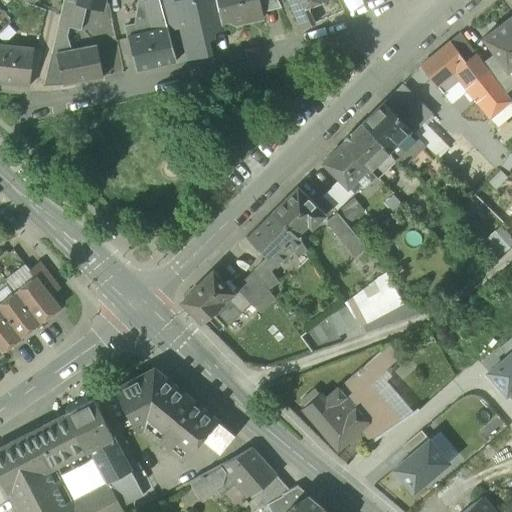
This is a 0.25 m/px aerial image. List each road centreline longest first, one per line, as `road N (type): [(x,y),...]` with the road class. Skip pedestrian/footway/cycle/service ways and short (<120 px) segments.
road 1 (residential): [(138,309),(451,0)]
road 2 (residential): [(33,98),(129,91),(250,62),(412,0)]
road 3 (track): [(227,390),(432,322),(511,259)]
road 4 (tertiary): [(138,309),(365,511)]
road 5 (tertiary): [(138,309),(0,179)]
road 6 (residential): [(0,416),(138,309)]
